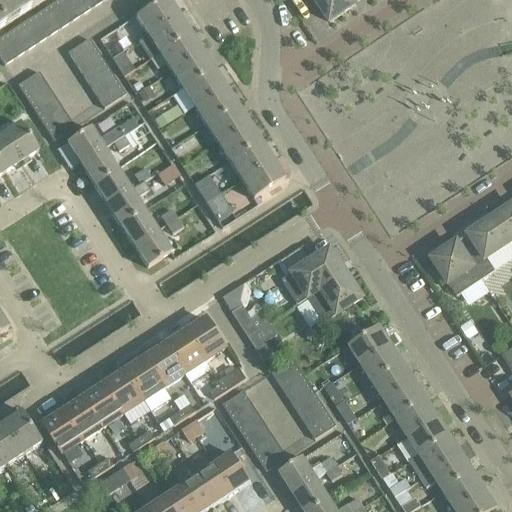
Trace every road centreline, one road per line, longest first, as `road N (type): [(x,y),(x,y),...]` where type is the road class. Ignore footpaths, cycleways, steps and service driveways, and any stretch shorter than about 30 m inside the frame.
road 1 (residential): [(511,481),(374,269)]
road 2 (residential): [(0,227),(65,185),(161,329)]
road 3 (residential): [(374,269),(511,179)]
road 4 (residential): [(268,78),(295,75),(409,0)]
road 5 (residential): [(35,359),(63,389),(161,329)]
road 6 (residential): [(208,297),(335,212)]
road 7 (residential): [(335,212),(272,111),(268,78)]
